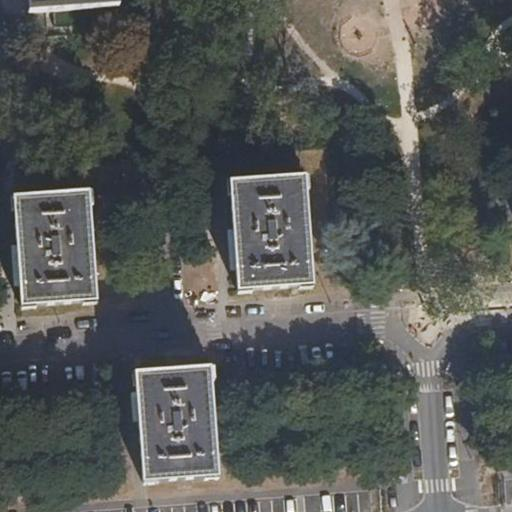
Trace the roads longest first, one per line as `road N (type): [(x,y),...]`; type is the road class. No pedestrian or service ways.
road 1 (residential): [(0,347),(424,317)]
road 2 (residential): [(437,511),(424,317)]
